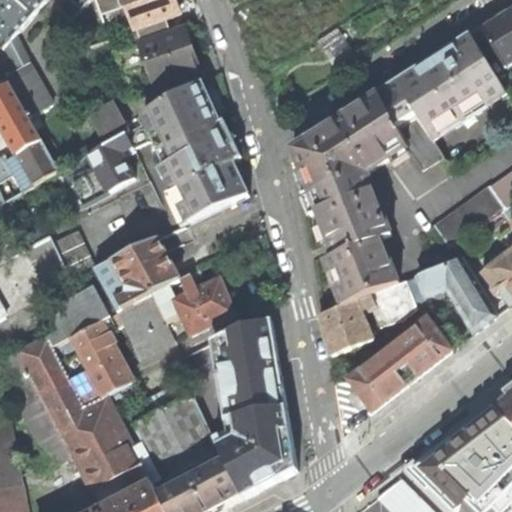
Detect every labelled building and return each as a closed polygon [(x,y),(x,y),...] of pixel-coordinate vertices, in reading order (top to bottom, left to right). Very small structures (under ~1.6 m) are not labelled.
[(0,0),(0,47),(5,51),(35,17),(14,0),(0,0)] [(14,0),(35,17),(49,0),(14,0)] [(69,0),(60,10),(73,22),(93,0),(69,0)] [(124,0),(136,32),(181,16),(175,0),(124,0)] [(511,12),(505,17),(482,31),(507,71),(511,67),(511,12)] [(155,88),(200,72),(190,43),(185,29),(140,45),(155,88)] [(506,96),(473,45),(462,53),(455,52),(444,59),(439,59),(410,77),(381,96),(398,129),(418,117),(430,137),(477,107),(480,112),(506,96)] [(67,74),(93,65),(88,50),(59,60),(67,74)] [(31,66),(8,79),(13,88),(31,121),(54,108),(31,66)] [(0,76),(0,95),(13,88),(8,79),(5,74),(0,76)] [(201,85),(144,119),(155,140),(153,141),(167,169),(159,173),(163,182),(169,179),(191,225),(251,199),(239,177),(240,176),(235,165),(245,160),(231,133),(231,132),(226,122),(221,125),(217,118),(201,85)] [(6,156),(0,159),(0,207),(61,173),(31,121),(13,88),(0,95),(0,122),(19,156),(10,162),(6,156)] [(337,289),(345,309),(400,287),(383,242),(392,238),(368,177),(409,152),(422,174),(445,160),(430,137),(418,117),(398,129),(381,96),(295,150),(295,154),(307,185),(332,249),(336,259),(328,262),(339,289),(337,289)] [(92,118),(108,147),(126,136),(130,134),(114,106),(92,118)] [(85,209),(136,181),(129,168),(124,159),(135,153),(126,136),(108,147),(89,157),(98,173),(73,186),(85,209)] [(455,247),(456,248),(468,240),(503,215),(511,208),(511,176),(491,191),(490,189),(437,227),(452,249),(455,247)] [(511,208),(503,215),(511,225),(511,208)] [(72,281),(96,270),(98,269),(78,231),(53,244),(72,281)] [(47,296),(72,281),(53,244),(50,237),(24,252),(47,296)] [(120,315),(122,314),(181,282),(169,261),(158,240),(98,269),(96,270),(120,315)] [(456,248),(464,261),(467,268),(481,260),(468,240),(456,248)] [(511,255),(485,276),(494,288),(494,293),(498,298),(501,298),(511,291),(511,255)] [(464,261),(418,280),(427,303),(450,293),(476,336),(488,327),(499,318),(467,268),(464,261)] [(180,345),(235,316),(225,289),(222,281),(199,293),(191,277),(181,282),(157,296),(178,341),(180,345)] [(418,280),(408,284),(420,310),(429,306),(427,303),(418,280)] [(405,325),(420,312),(420,310),(408,284),(400,287),(345,309),(321,318),(328,344),(332,359),(374,343),(364,317),(374,313),(381,330),(405,325)] [(102,511),(168,511),(155,487),(164,484),(144,445),(135,450),(107,398),(133,385),(115,352),(108,339),(119,333),(112,320),(111,320),(95,290),(51,315),(61,336),(0,362),(0,374),(52,471),(67,462),(74,476),(81,472),(102,511)] [(142,360),(178,341),(157,296),(122,314),(142,360)] [(362,397),(375,414),(416,382),(454,353),(429,320),(350,382),(362,397)] [(237,441),(220,449),(244,501),(272,487),(298,474),(281,373),(272,323),(239,332),(219,342),(225,370),(221,371),(223,376),(219,377),(220,381),(223,380),(225,386),(228,386),(235,420),(236,420),(238,433),(237,441)] [(134,427),(144,445),(164,484),(155,487),(168,511),(198,511),(200,511),(204,511),(209,510),(210,511),(223,511),(244,501),(220,449),(194,395),(134,427)] [(511,395),(495,409),(511,425),(511,395)] [(8,417),(0,418),(0,511),(25,511),(19,482),(8,417)] [(434,511),(402,479),(379,498),(394,511),(434,511)] [(511,511),(511,489),(505,482),(486,498),(468,511),(511,511)]
